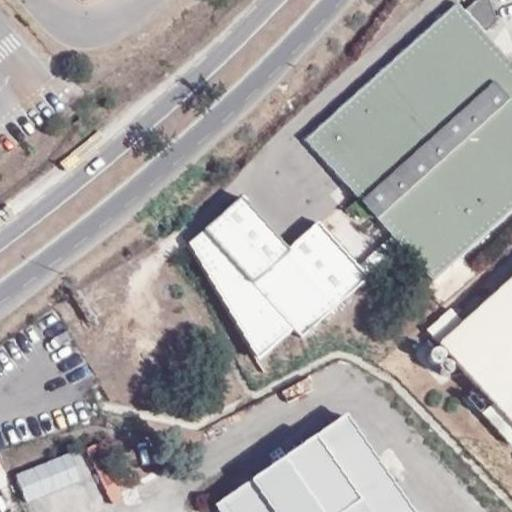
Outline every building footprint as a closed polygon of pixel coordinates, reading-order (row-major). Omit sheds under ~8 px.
[(359,200),(391,236),(432,281),(511,209),(511,66),(483,34),(497,22),(488,0),(475,0),(463,11),(457,4),(304,141),(359,200)] [(291,326),(296,332),(367,275),(319,216),(283,244),(242,192),(176,244),(261,350),(291,326)] [(345,213),(377,249),(391,236),(359,200),(345,213)] [(412,290),(401,276),(387,286),(399,301),(412,290)] [(511,278),(510,280),(441,342),(493,403),(481,414),(507,446),(511,441),(511,278)] [(390,302),(376,291),(367,302),(381,313),(390,302)] [(221,503),(227,511),(412,511),(345,415),(221,503)]
